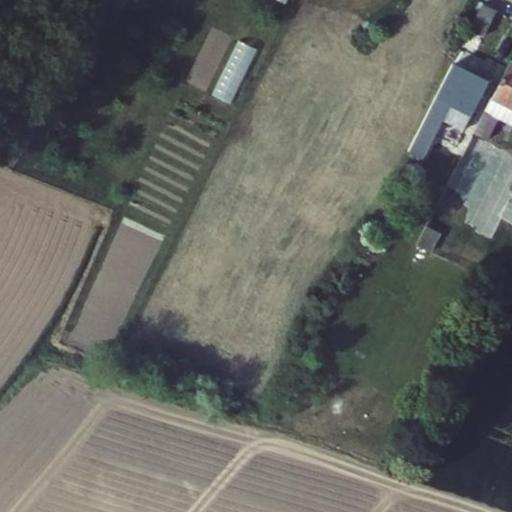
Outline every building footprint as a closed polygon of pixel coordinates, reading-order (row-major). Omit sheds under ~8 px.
[(259,0),(279,8),(282,0),(259,0)] [(477,2),(466,26),(478,31),(490,7),(477,2)] [(217,30),(191,85),(236,106),(262,51),(217,30)] [(491,66),(455,49),(413,140),(428,147),(452,93),(474,104),(491,66)] [(511,56),(476,132),(494,140),(504,118),(511,121),(511,56)] [(451,226),(437,219),(427,241),(441,247),(451,226)]
